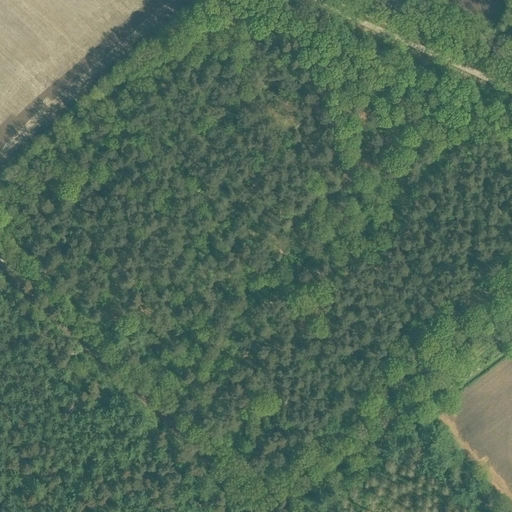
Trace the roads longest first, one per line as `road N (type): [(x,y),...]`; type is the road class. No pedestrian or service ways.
road 1 (track): [(251,511),(0,265)]
road 2 (track): [(511,328),(269,511)]
road 3 (tertiary): [(511,55),(387,0)]
